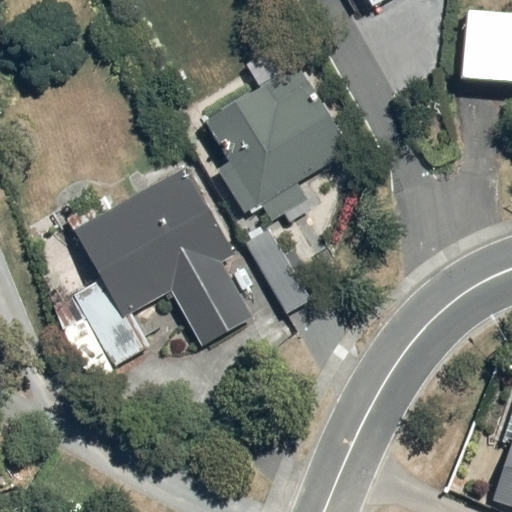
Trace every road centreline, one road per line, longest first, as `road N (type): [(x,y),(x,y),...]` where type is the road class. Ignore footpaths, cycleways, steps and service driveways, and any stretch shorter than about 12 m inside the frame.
road 1 (residential): [(327,511),(385,382),(452,303),(511,272)]
road 2 (unknown): [(360,428),(494,511)]
